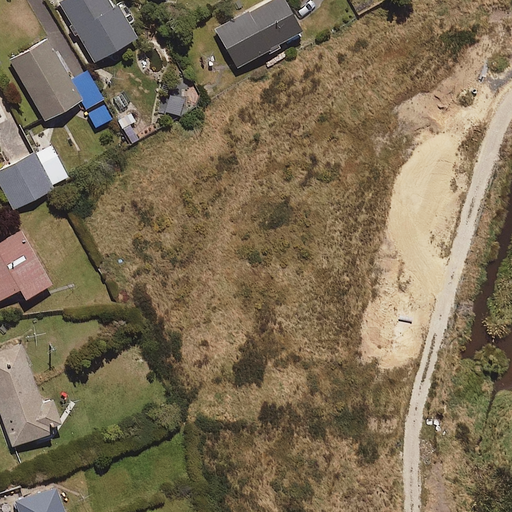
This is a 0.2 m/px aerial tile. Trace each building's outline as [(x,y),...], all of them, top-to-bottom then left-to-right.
[(111,0),(58,0),(94,60),(138,34),(119,2),(114,5),(111,0)] [(287,0),(265,0),(216,28),(237,64),(303,27),(287,0)] [(48,35),(9,57),(45,119),(81,98),(86,107),(105,96),(87,66),(71,76),(48,35)] [(51,143),(0,168),(0,183),(13,208),(55,187),(53,183),(68,175),(51,143)] [(20,227),(0,238),(0,299),(21,288),(26,296),(52,282),(20,227)] [(22,340),(0,347),(0,414),(11,446),(54,430),(52,425),(62,422),(53,396),(43,399),(22,340)] [(65,511),(56,484),(14,499),(18,511),(65,511)]
